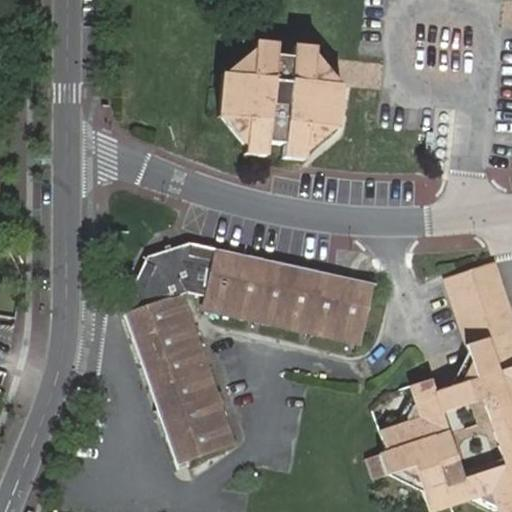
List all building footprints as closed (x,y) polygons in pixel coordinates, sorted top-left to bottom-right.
[(234,119),(247,135),(248,137),(247,148),(246,155),(267,158),(268,145),(285,147),(284,160),(304,163),(305,152),(306,143),(316,134),(323,128),(333,130),(339,131),(344,89),(340,89),(330,88),(314,68),(316,59),(317,51),(296,48),(295,60),(278,58),(279,46),(258,44),(257,51),(256,62),(238,77),(227,76),(224,75),(220,118),(223,118),(234,119)] [(257,51),(227,76),(238,77),(256,62),(257,51)] [(340,89),(316,59),(314,68),(330,88),(340,89)] [(223,118),(236,136),(247,148),(248,137),(247,135),(234,119),(223,118)] [(305,152),(328,133),(333,130),(323,128),(316,134),(306,143),(305,152)] [(153,257),(157,265),(193,253),(195,243),(153,257)] [(193,253),(361,296),(364,287),(195,243),(193,253)] [(138,312),(185,295),(193,293),(210,297),(207,309),(350,346),(361,296),(193,253),(157,265),(136,307),(138,312)] [(125,311),(136,307),(157,265),(153,257),(125,311)] [(511,511),(511,316),(494,262),(441,279),(464,345),(467,354),(475,379),(449,388),(434,393),(429,381),(408,388),(411,395),(414,404),(404,425),(396,427),(379,432),(386,454),(365,461),(372,481),(388,475),(398,472),(417,481),(420,491),(426,511),(434,511),(449,507),(468,500),(478,497),(496,506),(497,511),(511,511)] [(237,444),(185,295),(138,312),(189,461),(237,444)] [(189,461),(138,312),(136,307),(125,311),(179,470),(191,466),(189,461)] [(475,379),(467,354),(449,388),(475,379)] [(414,404),(411,395),(396,427),(404,425),(414,404)] [(388,475),(420,491),(417,481),(398,472),(388,475)] [(468,500),(490,511),(497,511),(496,506),(478,497),(468,500)]
